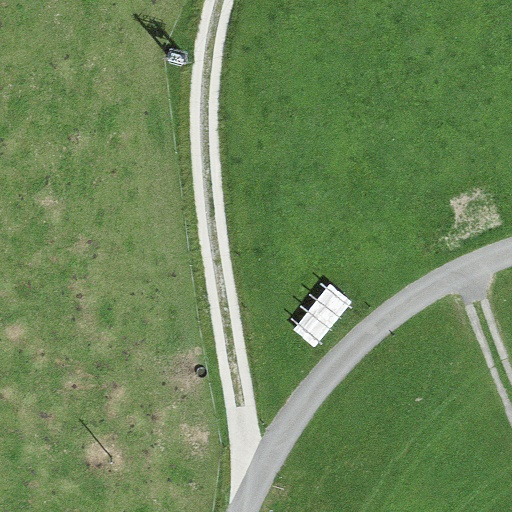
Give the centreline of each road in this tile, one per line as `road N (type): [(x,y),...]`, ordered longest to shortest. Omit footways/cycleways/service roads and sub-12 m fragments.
road 1 (track): [(262,501),(227,317),(206,54),(227,0)]
road 2 (track): [(256,511),(288,446),(382,336),(470,271),(511,255)]
